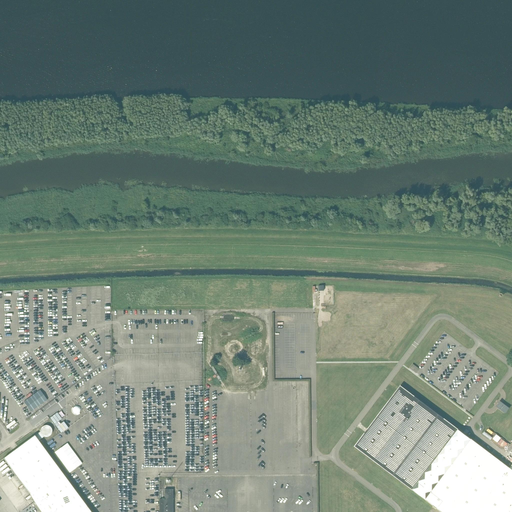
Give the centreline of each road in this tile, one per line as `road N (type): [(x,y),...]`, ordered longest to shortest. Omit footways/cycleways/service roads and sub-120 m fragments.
road 1 (track): [(0,250),(220,242),(511,260)]
road 2 (unknown): [(314,371),(306,320),(282,324),(285,370)]
